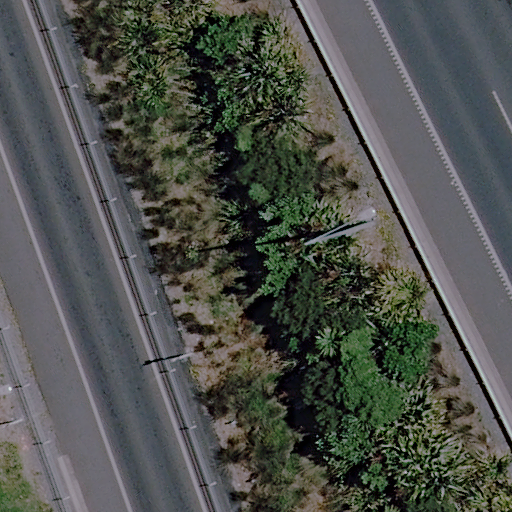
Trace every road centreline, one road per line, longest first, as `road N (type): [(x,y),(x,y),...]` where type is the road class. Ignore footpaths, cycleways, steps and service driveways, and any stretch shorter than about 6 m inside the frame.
road 1 (motorway): [(159,511),(0,48)]
road 2 (motorway): [(511,259),(387,0)]
